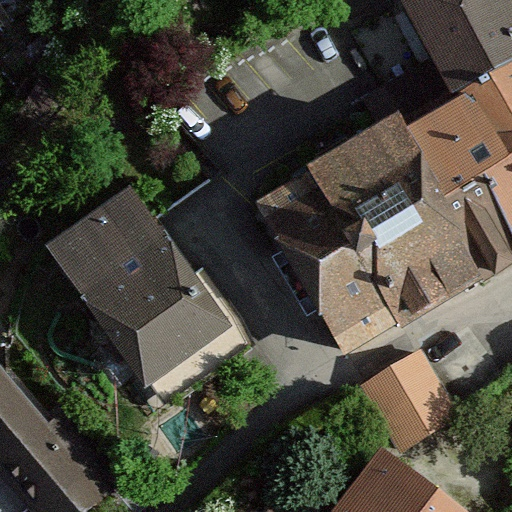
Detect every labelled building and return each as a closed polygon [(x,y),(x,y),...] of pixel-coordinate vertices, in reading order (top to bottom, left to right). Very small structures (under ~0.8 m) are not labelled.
[(437,64),(456,106),(511,74),(511,11),(505,0),(413,0),(409,2),(437,64)] [(390,100),(407,135),(456,106),(437,64),(387,93),(390,100)] [(488,187),(511,237),(511,74),(456,106),(407,135),(444,211),(488,187)] [(265,208),(344,351),(479,282),(444,211),(407,135),(390,100),(369,112),(382,136),(359,150),(349,130),(315,147),(329,169),(265,208)] [(444,211),(479,282),(511,263),(511,237),(488,187),(444,211)] [(136,196),(53,255),(149,390),(244,322),(213,278),(201,287),(136,196)] [(423,361),(368,389),(402,456),(457,428),(423,361)] [(10,364),(0,371),(0,467),(35,511),(103,511),(117,501),(86,463),(98,453),(80,430),(69,438),(10,364)] [(456,511),(389,460),(348,511),(456,511)]
